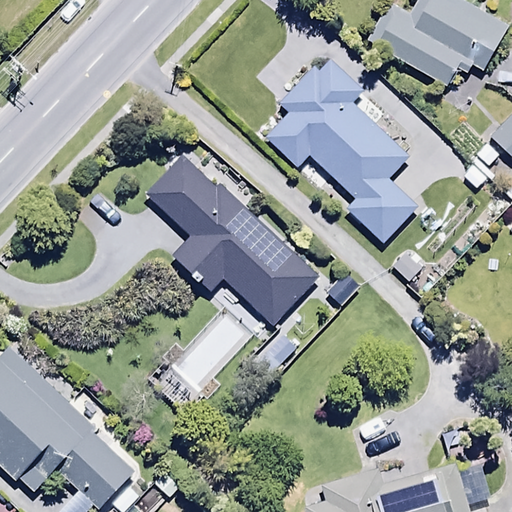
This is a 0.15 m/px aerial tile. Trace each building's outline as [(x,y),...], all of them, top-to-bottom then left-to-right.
[(506,27),(456,0),(411,0),(405,12),(385,1),(362,43),(445,89),(454,73),(460,77),(467,64),(481,72),(506,27)] [(511,115),(489,141),(511,161),(511,115)] [(208,294),(217,284),(267,329),(314,277),(215,186),(211,190),(177,159),(140,199),(184,240),(167,257),(208,294)] [(419,270),(401,255),(389,270),(407,285),(419,270)] [(335,306),(354,287),(341,275),(322,294),(335,306)] [(0,471),(12,483),(15,479),(32,494),(52,471),(73,491),(53,511),(86,511),(91,507),(95,511),(130,474),(89,436),(92,433),(1,349),(0,348),(0,471)] [(320,503),(300,509),(300,511),(446,511),(437,480),(418,485),(415,476),(378,486),(374,472),(316,488),(320,503)]
